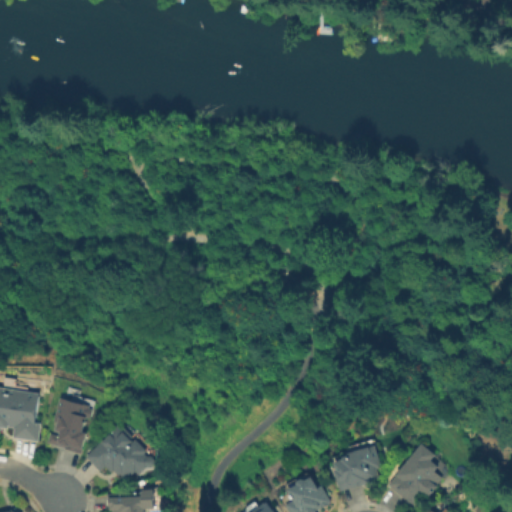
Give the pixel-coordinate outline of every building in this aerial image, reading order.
[(36,443),(8,437),(13,426),(0,423),(0,383),(43,390),(36,443)] [(80,447),(43,435),(62,388),(95,402),(91,411),(88,409),(83,423),(88,425),(80,447)] [(128,476),(110,463),(102,470),(88,456),(123,423),(127,427),(130,425),(161,455),(144,473),(140,470),(128,476)] [(414,501),(391,480),(427,439),(441,451),(436,457),(443,463),(438,467),(444,472),(447,469),(451,472),(431,493),(425,489),(414,501)] [(340,489),(326,461),(372,441),(380,461),(373,464),(377,472),(340,489)] [(314,511),(289,511),(277,491),(287,484),(283,478),(311,461),(335,500),(314,511)] [(153,511),(107,511),(107,492),(153,491),(153,511)] [(232,511),(263,491),(276,511),(232,511)]
